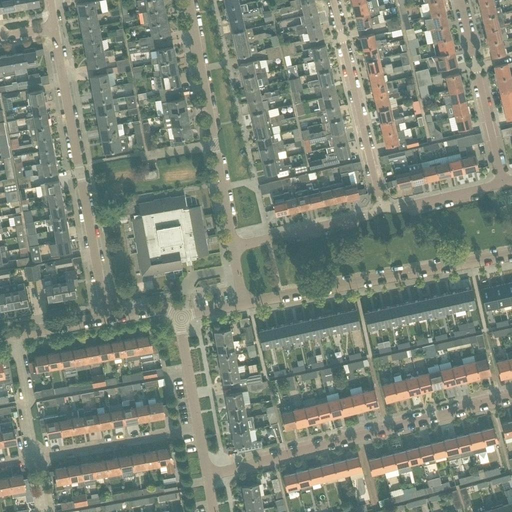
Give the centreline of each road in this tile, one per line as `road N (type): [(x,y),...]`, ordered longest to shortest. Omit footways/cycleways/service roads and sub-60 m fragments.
road 1 (residential): [(206,471),(511,392)]
road 2 (residential): [(108,318),(55,29)]
road 3 (residential): [(244,301),(511,257)]
road 4 (residential): [(232,247),(188,0)]
road 5 (residential): [(334,0),(384,211)]
road 6 (residential): [(0,466),(199,431)]
road 7 (residential): [(503,182),(461,0)]
road 8 (residential): [(232,247),(384,211)]
road 9 (residential): [(384,211),(503,182)]
